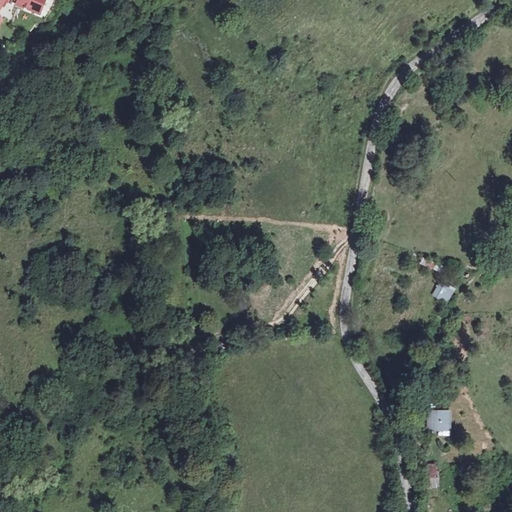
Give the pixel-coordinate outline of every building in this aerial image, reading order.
[(0,0),(0,13),(6,0),(15,0),(17,1),(18,0),(0,0)] [(47,0),(18,0),(17,1),(17,3),(40,15),(47,0)] [(433,295),(442,301),(449,289),(440,284),(433,295)] [(427,431),(451,431),(451,410),(427,410),(427,431)] [(437,488),(437,464),(422,464),(422,488),(437,488)]
